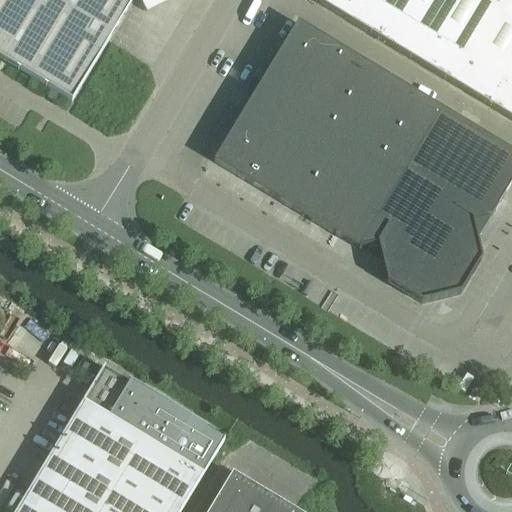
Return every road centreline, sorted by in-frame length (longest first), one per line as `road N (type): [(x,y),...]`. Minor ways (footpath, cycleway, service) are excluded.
road 1 (tertiary): [(457,452),(92,225)]
road 2 (unclassified): [(92,225),(231,0)]
